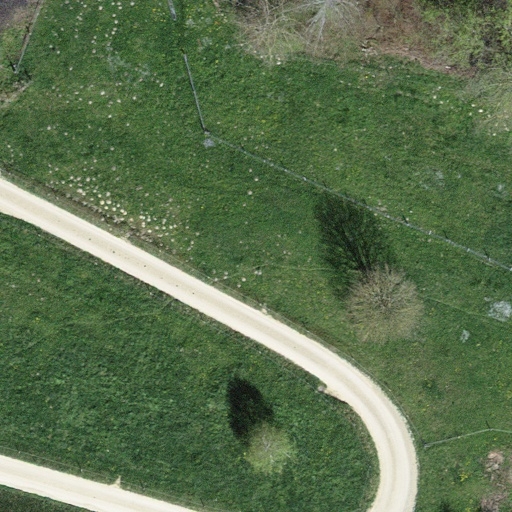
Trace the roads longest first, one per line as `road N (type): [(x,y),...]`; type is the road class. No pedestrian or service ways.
road 1 (track): [(368,511),(376,490),(367,415),(330,371),(0,190)]
road 2 (unclassified): [(0,470),(141,511)]
